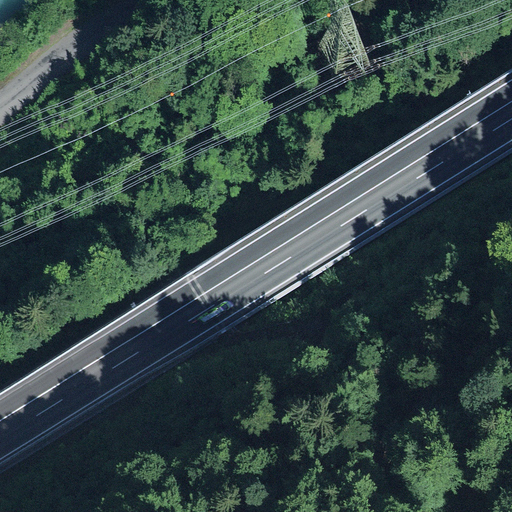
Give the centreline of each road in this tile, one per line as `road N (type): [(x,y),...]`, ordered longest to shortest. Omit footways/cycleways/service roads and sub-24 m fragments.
road 1 (trunk): [(0,429),(511,111)]
road 2 (unclassified): [(0,108),(117,25),(192,0)]
